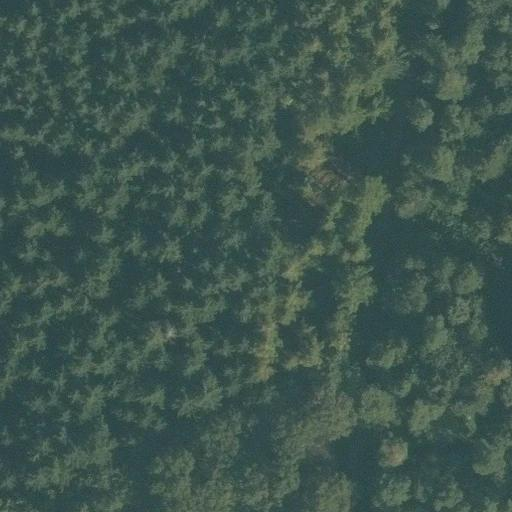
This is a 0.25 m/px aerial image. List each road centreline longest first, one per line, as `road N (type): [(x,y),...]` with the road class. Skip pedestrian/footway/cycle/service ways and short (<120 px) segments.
road 1 (track): [(415,0),(352,427)]
road 2 (track): [(352,427),(511,442)]
